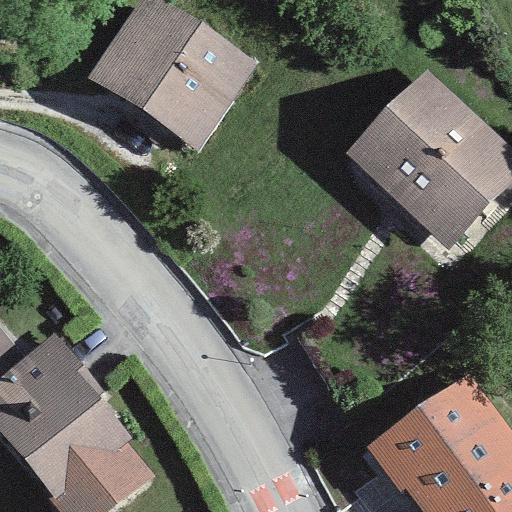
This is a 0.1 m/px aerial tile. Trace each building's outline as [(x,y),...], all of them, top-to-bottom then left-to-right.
[(151,12),(106,86),(176,128),(202,89),(218,100),(239,67),(151,12)] [(202,89),(176,128),(194,139),(218,100),(202,89)] [(430,97),(369,156),(446,233),(505,172),(430,97)] [(344,307),(300,337),(330,391),(378,363),(344,307)] [(0,321),(0,383),(31,361),(0,321)] [(93,387),(81,373),(57,346),(0,391),(0,411),(63,486),(53,495),(68,511),(99,511),(147,471),(119,439),(82,396),(93,387)] [(511,511),(511,445),(470,387),(379,455),(404,488),(415,481),(437,511),(511,511)]
